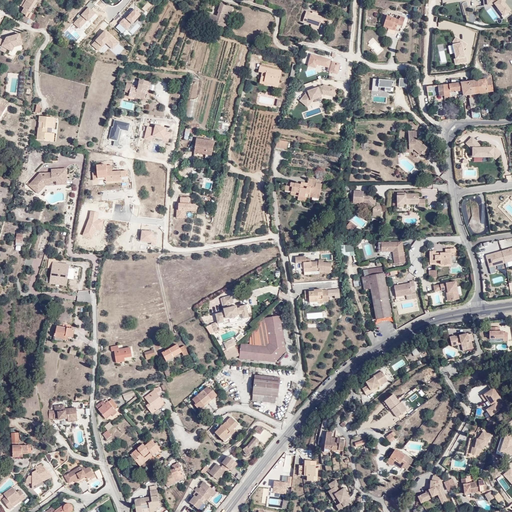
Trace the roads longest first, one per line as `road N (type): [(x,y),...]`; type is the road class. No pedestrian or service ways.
road 1 (residential): [(290,430),(300,376),(275,238),(164,248),(169,164),(83,147)]
road 2 (residential): [(70,230),(68,252),(98,254),(90,403),(122,511)]
road 3 (residential): [(450,130),(424,107),(419,71),(359,57),(361,0)]
road 4 (residential): [(480,310),(476,263),(452,192),(450,130)]
road 5 (residential): [(388,511),(364,491),(337,424),(357,362)]
road 6 (residential): [(173,420),(186,444),(241,404),(290,430)]
road 7 (secondary): [(357,362),(422,324),(480,310)]
road 8 (unknown): [(467,412),(443,373),(477,343),(470,330),(447,331)]
